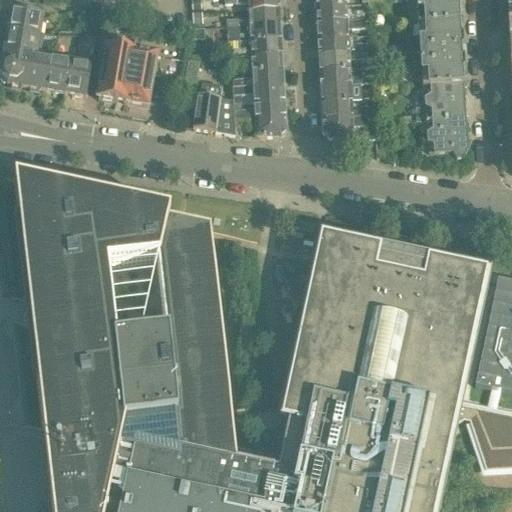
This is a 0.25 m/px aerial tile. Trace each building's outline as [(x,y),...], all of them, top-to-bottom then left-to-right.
[(247,6),(248,14),(279,12),(278,0),(224,0),(225,7),(247,6)] [(314,0),(315,11),(346,8),(345,1),(358,0),(361,0),(362,8),(367,7),(367,0),(314,0)] [(382,0),(368,1),(369,15),(384,14),(382,0)] [(423,13),(424,28),(460,26),(458,0),(447,1),(447,3),(443,3),(442,0),(405,0),(405,4),(416,3),(417,14),(423,13)] [(91,5),(90,14),(100,16),(102,7),(91,5)] [(346,8),(315,11),(316,28),(369,25),(368,14),(357,14),(357,16),(354,16),(354,14),(348,10),(346,11),(346,8)] [(10,12),(3,54),(39,60),(39,58),(46,18),(10,12)] [(226,22),(227,30),(280,28),(279,12),(248,14),(248,21),(226,22)] [(90,14),(88,22),(99,24),(100,16),(90,14)] [(88,22),(87,31),(97,33),(99,24),(88,22)] [(369,25),(316,28),(316,33),(317,41),(347,40),(346,32),(369,31),(369,25)] [(419,43),(420,53),(437,53),(437,59),(446,58),(446,66),(452,66),(452,64),(462,63),(460,26),(424,28),(425,33),(425,42),(419,43)] [(227,38),(228,45),(281,42),(280,28),(227,30),(227,38)] [(97,33),(87,31),(85,39),(96,41),(97,33)] [(194,32),(194,33),(195,42),(205,42),(204,32),(194,32)] [(317,41),(318,58),(371,54),(370,47),(347,48),(347,40),(317,41)] [(228,52),(228,60),(282,57),(281,42),(228,45),(225,45),(225,52),(228,52)] [(98,103),(127,108),(127,106),(146,109),(155,59),(107,51),(98,103)] [(420,55),(404,56),(404,62),(405,68),(415,67),(417,91),(428,90),(463,88),(462,63),(452,64),(452,66),(446,66),(446,58),(437,59),(437,53),(420,55)] [(7,87),(46,94),(52,60),(49,60),(46,59),(39,58),(39,60),(3,54),(0,68),(0,78),(0,82),(3,87),(5,85),(7,87)] [(318,58),(319,74),(349,72),(348,63),(371,62),(371,54),(318,58)] [(46,94),(66,97),(72,61),(50,57),(49,60),(52,60),(46,94)] [(250,66),(251,74),(282,72),(282,57),(228,60),(229,68),(250,66)] [(72,61),(66,97),(86,101),(92,64),(72,61)] [(184,83),(195,85),(198,65),(188,64),(184,83)] [(231,83),(231,90),(283,87),(282,72),(251,74),(251,82),(231,83)] [(319,74),(319,89),(372,86),(372,79),(349,80),(349,72),(319,74)] [(216,136),(235,140),(235,136),(234,121),(233,107),(220,105),(221,102),(219,102),(221,90),(202,87),(200,99),(198,99),(192,133),(216,136)] [(231,90),(233,107),(241,106),(240,99),(252,99),(253,105),(284,104),(283,87),(231,90)] [(360,87),(319,89),(320,105),(351,103),(361,103),(360,91),(360,87)] [(419,125),(432,125),(465,123),(463,88),(428,90),(428,91),(430,91),(431,99),(425,103),(425,111),(415,111),(416,125),(419,125)] [(320,105),(321,121),(374,119),(373,102),(362,103),(363,110),(351,111),(351,103),(320,105)] [(241,106),(233,107),(234,121),(285,118),(284,104),(253,105),(253,112),(241,113),(241,106)] [(235,136),(235,140),(241,139),(240,130),(254,129),(255,140),(279,141),(286,134),(285,118),(234,121),(235,136)] [(374,119),(321,121),(322,135),(322,136),(329,142),(354,143),(353,128),(363,128),(364,142),(376,142),(375,128),(374,119)] [(467,158),(465,123),(432,125),(419,125),(420,135),(427,138),(427,146),(421,150),(421,160),(427,160),(434,159),(438,159),(452,158),(455,164),(463,164),(466,158),(467,158)] [(386,143),(385,130),(385,127),(375,128),(376,142),(376,146),(377,161),(390,163),(390,146),(386,143)] [(434,159),(427,160),(428,163),(428,168),(439,167),(438,159),(434,159)] [(18,222),(13,223),(22,302),(23,303),(24,319),(25,326),(25,327),(32,385),(37,385),(40,416),(42,431),(42,432),(43,442),(50,504),(51,511),(434,511),(452,432),(463,424),(463,426),(465,426),(468,427),(469,430),(484,476),(485,476),(496,475),(511,472),(511,419),(507,418),(466,410),(458,408),(485,279),(490,280),(491,277),(430,264),(426,263),(424,272),(414,270),(416,262),(391,257),(389,265),(379,262),(381,253),(377,252),(319,240),(301,324),(279,425),(288,427),(280,462),(234,452),(230,415),(230,413),(209,236),(209,234),(167,225),(169,217),(14,183),(14,185),(18,222)] [(249,421),(231,423),(231,428),(256,425),(274,403),(273,396),(276,395),(271,348),(282,346),(280,323),(292,321),(289,297),(262,300),(260,285),(300,294),(311,245),(261,234),(256,258),(251,283),(258,349),(263,397),(264,401),(249,421)] [(511,287),(501,285),(478,391),(511,398),(511,287)]
